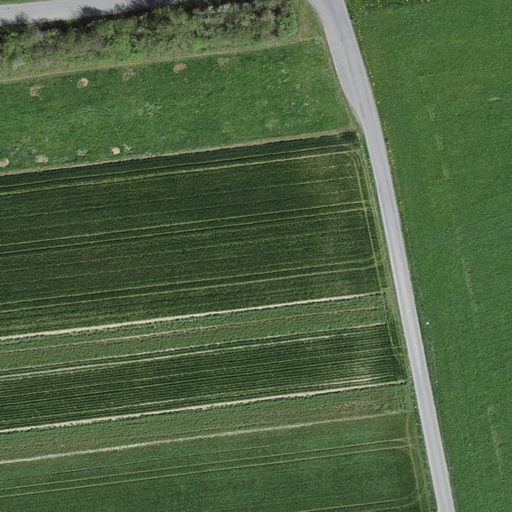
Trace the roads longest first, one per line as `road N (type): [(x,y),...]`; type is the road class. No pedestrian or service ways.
road 1 (unclassified): [(446,511),(378,156),(332,0)]
road 2 (unclassified): [(0,14),(135,0)]
